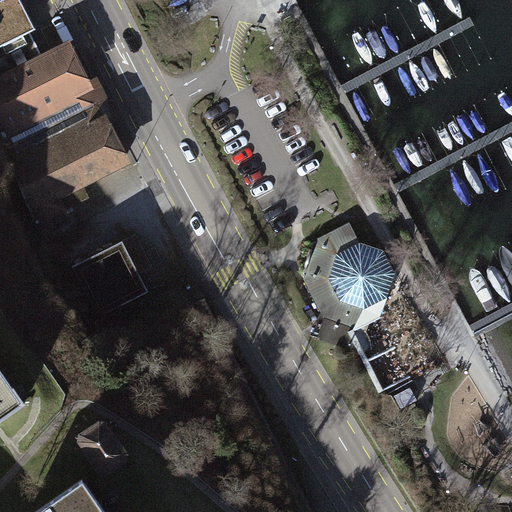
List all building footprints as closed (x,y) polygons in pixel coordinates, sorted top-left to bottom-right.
[(0,0),(0,42),(37,21),(26,0),(0,0)] [(74,41),(0,78),(0,125),(3,133),(97,86),(74,41)] [(107,123),(14,170),(37,215),(130,168),(107,123)] [(360,247),(351,228),(320,242),(307,283),(327,324),(323,342),(359,352),(382,396),(412,381),(384,326),(399,279),(386,255),(360,247)] [(124,243),(80,262),(102,312),(146,292),(124,243)] [(0,419),(18,408),(0,381),(0,419)] [(413,394),(410,389),(393,397),(400,409),(416,401),(413,394)] [(78,434),(102,476),(133,459),(109,417),(78,434)] [(475,420),(468,419),(464,425),(468,430),(469,434),(483,456),(487,463),(491,469),(502,462),(498,455),(494,449),(480,427),(475,420)] [(104,511),(82,480),(36,511),(104,511)]
